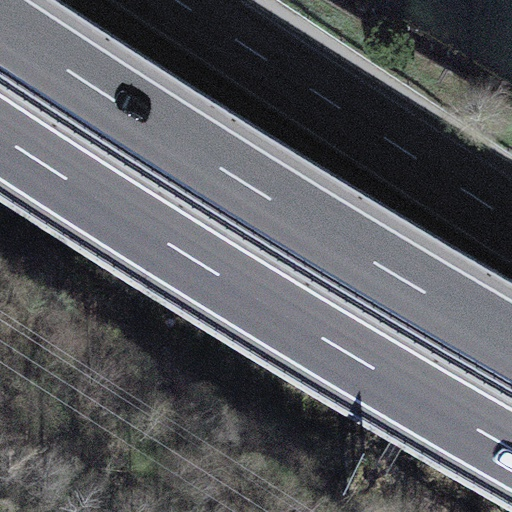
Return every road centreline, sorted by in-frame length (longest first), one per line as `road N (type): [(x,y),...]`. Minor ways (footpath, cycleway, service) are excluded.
road 1 (motorway): [(511,340),(0,19)]
road 2 (motorway): [(0,134),(511,451)]
road 3 (primary): [(179,0),(511,220)]
